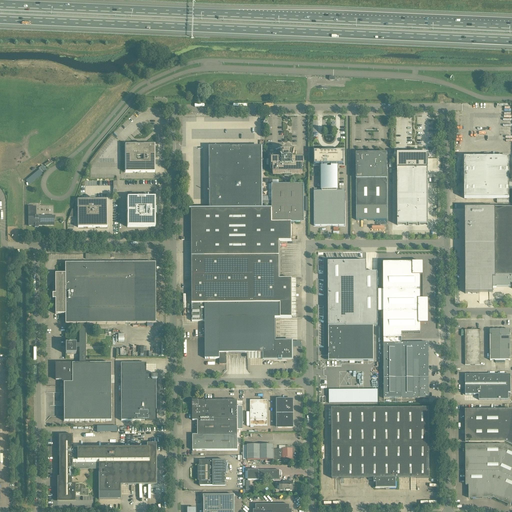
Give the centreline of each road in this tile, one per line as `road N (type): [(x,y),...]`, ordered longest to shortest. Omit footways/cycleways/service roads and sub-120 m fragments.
road 1 (unclassified): [(446,243),(444,107),(404,107),(176,110),(173,244)]
road 2 (motorway): [(511,26),(0,4)]
road 3 (motorway): [(0,17),(511,39)]
road 4 (unclassified): [(309,382),(309,248),(446,243)]
road 5 (unclassified): [(36,246),(37,511)]
road 6 (unclassified): [(448,511),(447,311)]
road 7 (unknown): [(174,363),(117,365),(119,423),(159,424),(160,385)]
road 8 (track): [(0,36),(155,39),(167,49)]
road 9 (unclassified): [(175,383),(173,244)]
road 10 (unclassified): [(36,246),(173,244)]
road 11 (unclassified): [(175,383),(309,382)]
road 12 (unclassified): [(311,511),(309,382)]
road 13 (unknown): [(0,382),(1,511)]
road 14 (unclassified): [(174,511),(175,383)]
